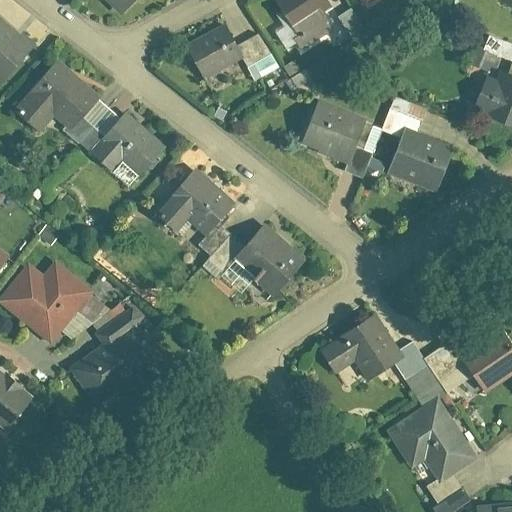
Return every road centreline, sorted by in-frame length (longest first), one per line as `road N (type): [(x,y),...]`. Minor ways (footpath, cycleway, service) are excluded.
road 1 (residential): [(109,55),(378,276)]
road 2 (residential): [(252,351),(27,511)]
road 3 (residential): [(366,511),(252,351)]
road 4 (residential): [(511,187),(378,276)]
road 5 (residential): [(378,276),(252,351)]
